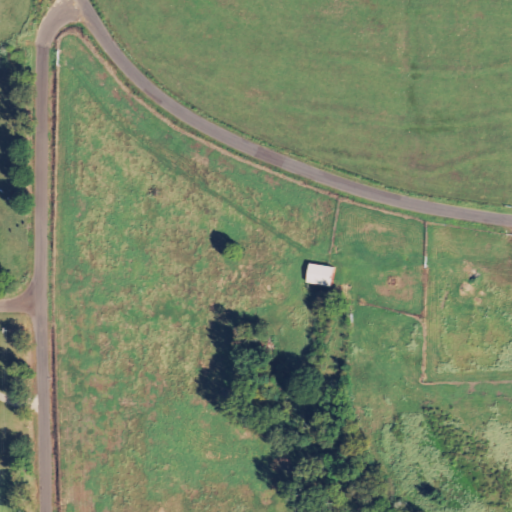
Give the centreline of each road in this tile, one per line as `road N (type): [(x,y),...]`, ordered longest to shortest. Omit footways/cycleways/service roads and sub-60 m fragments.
road 1 (residential): [(45,511),(43,0)]
road 2 (residential): [(511,221),(396,201),(225,137),(140,82),(79,0)]
